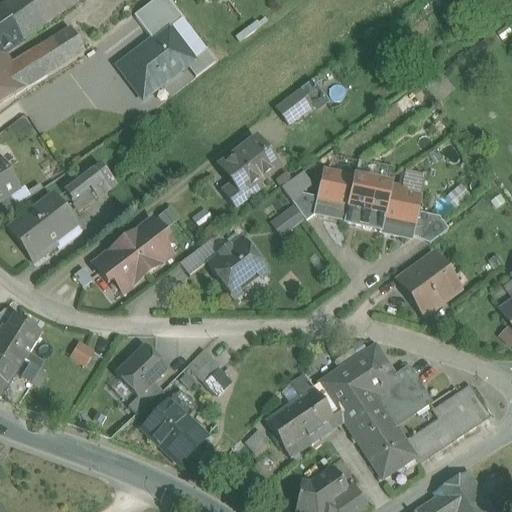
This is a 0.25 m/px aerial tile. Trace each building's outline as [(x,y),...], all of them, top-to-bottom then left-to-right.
[(10,0),(0,7),(0,42),(6,52),(11,49),(81,0),(10,0)] [(159,0),(134,19),(153,42),(168,29),(170,30),(182,21),(165,0),(159,0)] [(70,29),(12,65),(26,88),(84,53),(70,29)] [(153,42),(117,68),(143,101),(187,68),(194,62),(170,30),(168,29),(153,42)] [(0,42),(0,104),(26,88),(12,65),(7,57),(14,53),(11,49),(6,52),(0,42)] [(194,62),(187,68),(196,79),(215,64),(205,52),(194,62)] [(300,92),(276,110),(288,126),(312,108),(300,92)] [(41,137),(1,162),(19,191),(17,192),(21,198),(63,171),(41,137)] [(255,144),(223,168),(234,183),(222,192),(235,210),(261,190),(257,183),(275,170),(255,144)] [(0,161),(0,202),(9,197),(17,192),(19,191),(1,162),(0,161)] [(94,171),(65,193),(73,204),(90,190),(97,199),(108,190),(94,171)] [(355,179),(323,173),(318,200),(314,216),(315,216),(345,222),(346,222),(355,179)] [(368,182),(355,179),(346,222),(345,222),(344,224),(379,231),(380,232),(390,187),(375,184),(372,179),(368,182)] [(406,190),(390,187),(380,232),(379,231),(379,234),(411,241),(417,214),(420,198),(405,195),(406,190)] [(318,200),(301,195),(291,203),(305,223),(315,216),(314,216),(318,200)] [(9,197),(0,202),(0,216),(15,207),(9,197)] [(53,197),(8,231),(34,264),(55,248),(58,251),(81,234),(53,197)] [(439,219),(417,214),(412,238),(420,242),(439,219)] [(285,216),(272,225),(281,237),(294,228),(285,216)] [(439,219),(420,242),(429,246),(448,232),(439,219)] [(154,225),(139,236),(136,233),(123,243),(147,275),(171,257),(161,244),(166,240),(154,225)] [(147,275),(123,243),(109,253),(112,257),(96,269),(108,284),(113,280),(123,293),(147,275)] [(242,243),(230,251),(228,248),(218,256),(220,259),(208,268),(229,295),(262,270),(242,243)] [(431,260),(402,282),(425,315),(455,293),(431,260)] [(511,307),(503,313),(511,325),(511,307)] [(40,335),(14,319),(5,332),(2,329),(0,331),(0,345),(24,361),(40,335)] [(86,367),(95,352),(79,343),(71,359),(86,367)] [(0,399),(24,361),(0,345),(0,399)] [(375,348),(313,389),(313,390),(335,421),(374,396),(397,381),(396,379),(375,348)] [(145,349),(116,376),(137,398),(153,383),(166,371),(145,349)] [(204,351),(187,367),(203,384),(220,368),(204,351)] [(19,376),(35,382),(44,361),(29,355),(19,376)] [(407,372),(396,379),(397,381),(374,396),(392,424),(426,401),(407,372)] [(304,376),(291,385),(300,399),(313,390),(313,389),(304,376)] [(137,398),(128,407),(136,416),(162,391),(153,383),(137,398)] [(439,420),(405,443),(415,458),(414,459),(419,466),(491,419),(470,388),(459,395),(465,403),(439,420)] [(300,399),(265,422),(286,454),(307,440),(310,445),(326,435),(323,429),(335,421),(313,390),(300,399)] [(459,394),(433,411),(439,420),(465,403),(459,395),(459,394)] [(392,424),(374,396),(341,417),(382,480),(414,459),(415,458),(405,443),(392,424)] [(205,440),(168,404),(142,431),(179,467),(205,440)] [(277,482),(259,465),(249,475),(267,492),(277,482)] [(332,469),(310,483),(301,482),(295,511),(337,511),(331,502),(347,491),(332,469)] [(435,500),(416,511),(493,511),(468,472),(432,495),(435,500)] [(347,491),(331,502),(337,511),(362,511),(367,509),(353,487),(347,491)]
